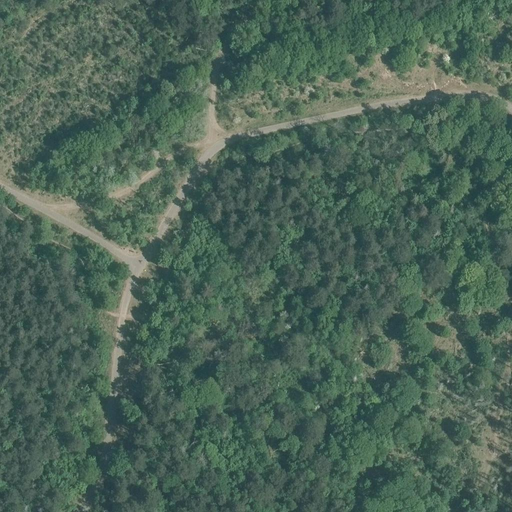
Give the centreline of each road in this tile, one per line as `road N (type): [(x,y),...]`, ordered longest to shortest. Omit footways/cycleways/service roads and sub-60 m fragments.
road 1 (unknown): [(511,146),(444,128),(296,187),(217,301),(206,378),(128,511)]
road 2 (unknown): [(206,378),(0,287)]
